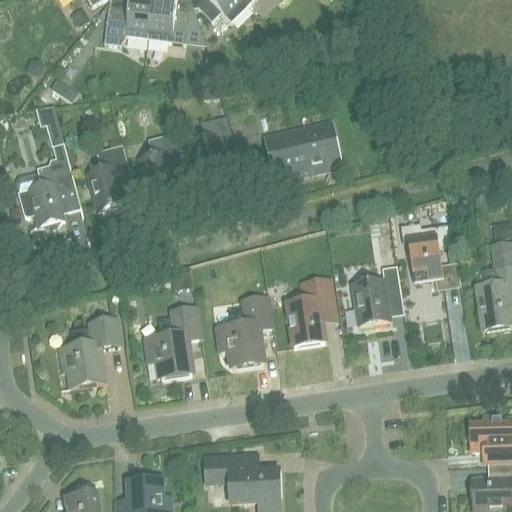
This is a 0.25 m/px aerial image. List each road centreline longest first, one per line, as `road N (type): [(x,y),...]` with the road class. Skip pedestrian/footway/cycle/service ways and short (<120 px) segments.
road 1 (residential): [(61,442),(369,397)]
road 2 (residential): [(369,397),(511,375)]
